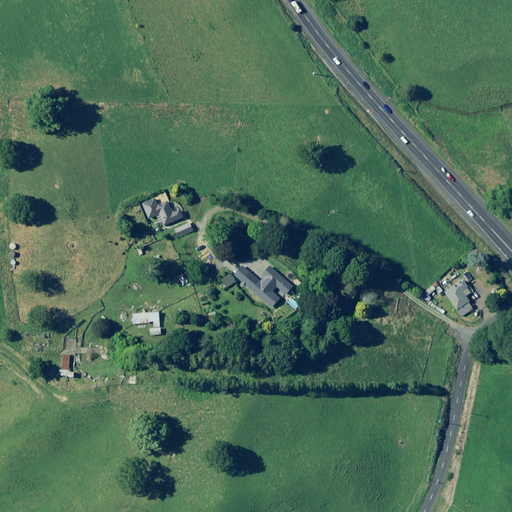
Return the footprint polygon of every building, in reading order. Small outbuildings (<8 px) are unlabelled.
[(172,212),(167,201),(145,210),(149,218),(156,215),(161,226),(183,217),(180,208),(172,212)] [(193,230),(190,222),(174,229),(178,237),(193,230)] [(269,309),(284,295),(268,276),(261,282),(251,271),(238,283),(250,296),(253,293),(258,299),(259,298),(269,309)] [(236,281),(230,272),(220,278),(225,287),(236,281)] [(470,292),(463,280),(445,291),(460,317),(473,309),(465,296),(470,292)] [(480,291),(474,283),(471,286),(476,294),(480,291)] [(428,295),(435,289),(432,285),(421,294),(427,301),(431,298),(428,295)] [(159,326),(159,312),(132,313),(132,323),(153,322),(153,326),(159,326)] [(234,324),(229,323),(226,331),(232,333),(234,324)] [(69,355),(62,354),(61,369),(58,369),(58,375),(68,375),(69,355)]
